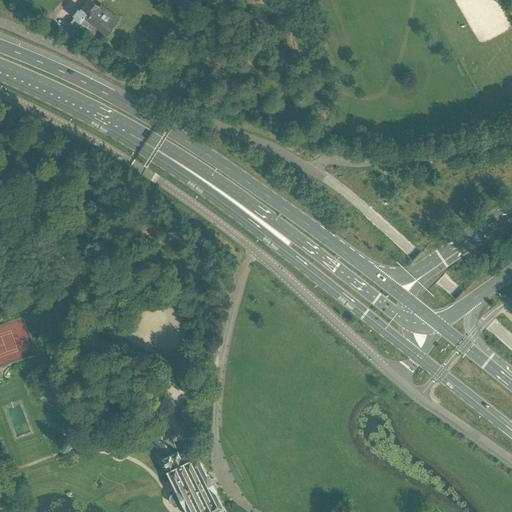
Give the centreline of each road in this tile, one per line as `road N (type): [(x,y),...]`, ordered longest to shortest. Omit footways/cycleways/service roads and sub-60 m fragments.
road 1 (unclassified): [(511,134),(426,155),(325,159),(313,171),(0,22)]
road 2 (unclassified): [(399,378),(194,203),(0,92)]
road 3 (primary): [(370,274),(168,130),(0,46)]
road 4 (secondary): [(133,128),(409,349)]
road 5 (primary): [(133,128),(226,185),(408,320)]
road 6 (primary): [(0,65),(133,128)]
road 7 (unclassified): [(511,462),(399,378)]
road 8 (primary): [(511,207),(414,280)]
